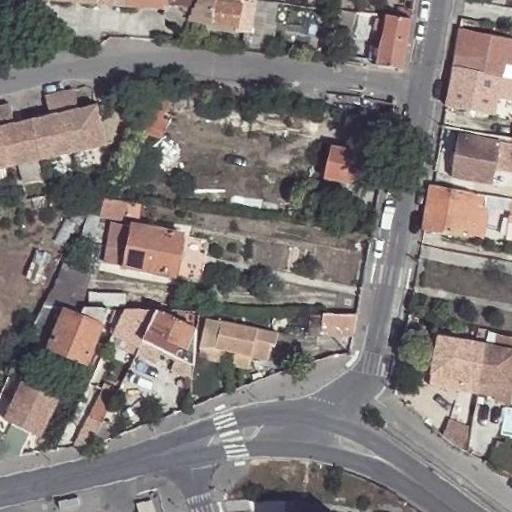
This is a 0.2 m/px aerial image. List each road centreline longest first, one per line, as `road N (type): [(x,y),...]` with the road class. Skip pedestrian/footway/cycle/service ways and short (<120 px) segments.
road 1 (residential): [(0,78),(128,53),(424,102)]
road 2 (residential): [(333,414),(373,364),(424,102)]
road 3 (residential): [(333,414),(260,416),(184,441)]
road 4 (residential): [(260,447),(394,462)]
